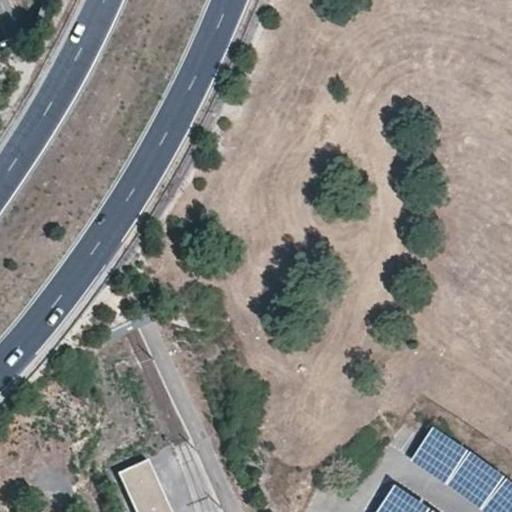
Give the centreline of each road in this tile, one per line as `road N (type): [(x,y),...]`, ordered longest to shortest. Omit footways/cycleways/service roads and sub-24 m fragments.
road 1 (primary): [(0,369),(125,208),(228,0)]
road 2 (primary): [(105,0),(0,184)]
